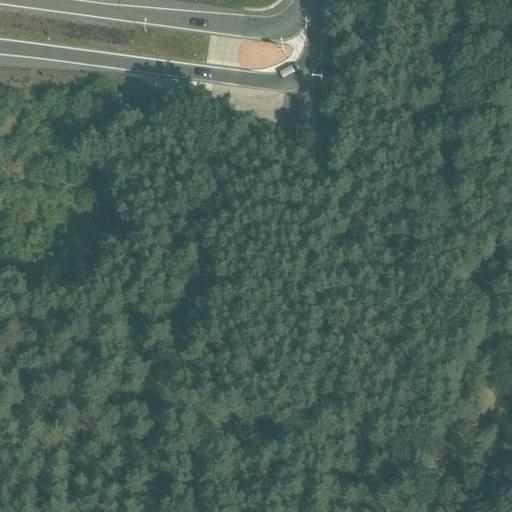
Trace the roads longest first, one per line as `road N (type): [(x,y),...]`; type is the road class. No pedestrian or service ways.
road 1 (motorway): [(304,0),(270,29),(20,0)]
road 2 (motorway): [(0,48),(282,83)]
